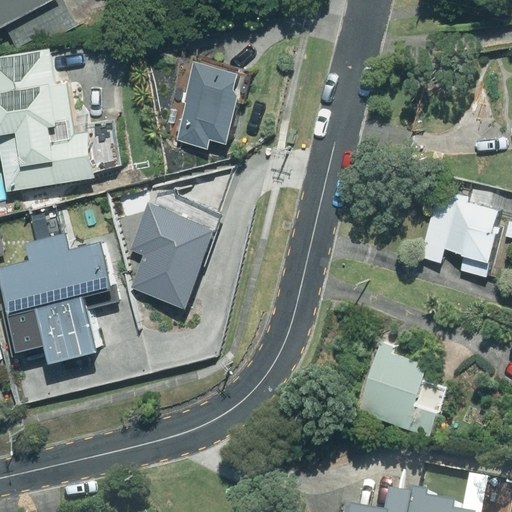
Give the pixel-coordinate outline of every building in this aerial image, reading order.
[(0,0),(0,13),(5,22),(9,20),(23,46),(55,29),(57,33),(81,20),(70,0),(0,0)] [(0,119),(12,188),(101,172),(93,127),(80,130),(71,80),(59,82),(53,45),(0,53),(0,119)] [(190,99),(181,137),(213,145),(216,135),(233,139),(245,91),(240,84),(244,68),(198,57),(187,98),(190,99)] [(464,268),(491,274),(502,226),(498,225),(503,208),(470,200),(471,194),(456,190),(454,199),(438,195),(423,254),(445,260),(448,246),(468,251),(464,268)] [(76,245),(72,229),(31,239),(35,255),(3,263),(15,310),(42,304),(56,359),(104,346),(90,292),(118,285),(106,237),(76,245)] [(363,411),(437,432),(450,386),(427,379),(432,362),(381,347),(363,411)]
